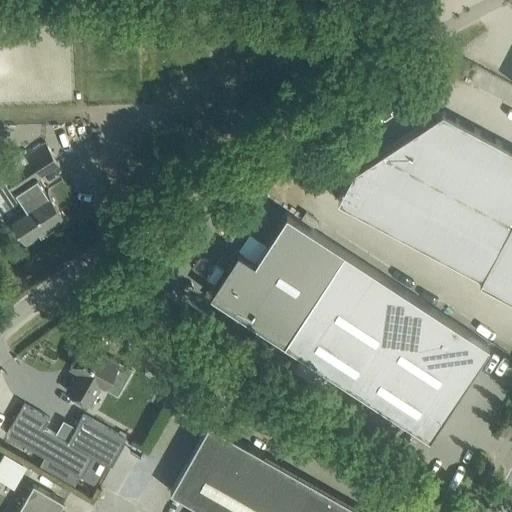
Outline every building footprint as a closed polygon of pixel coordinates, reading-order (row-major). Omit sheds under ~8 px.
[(511,147),(442,110),(354,169),(337,199),(482,276),(480,280),(511,296),(511,147)] [(7,192),(18,210),(10,216),(16,224),(27,241),(65,216),(48,189),(46,191),(37,177),(59,162),(48,146),(44,140),(15,159),(13,154),(0,153),(0,159),(7,170),(4,172),(13,188),(7,192)] [(488,348),(490,345),(286,213),(254,262),(237,251),(209,295),(431,437),(488,348)] [(66,390),(90,403),(101,384),(105,386),(119,361),(84,342),(70,366),(80,372),(76,379),(73,377),(66,390)] [(154,352),(150,361),(160,367),(165,358),(154,352)] [(168,361),(163,370),(165,376),(172,380),(179,367),(168,361)] [(185,382),(196,389),(202,379),(192,372),(185,382)] [(43,427),(49,417),(24,403),(7,433),(45,455),(79,474),(82,476),(93,455),(111,465),(127,438),(83,413),(68,441),(43,427)] [(207,511),(367,511),(209,422),(170,490),(207,511)] [(0,480),(10,486),(24,462),(2,449),(0,452),(0,480)] [(45,455),(40,464),(74,483),(79,474),(45,455)] [(17,511),(57,511),(64,500),(34,483),(17,511)]
